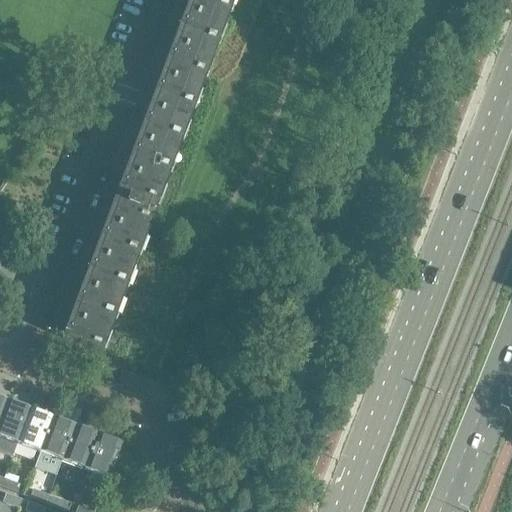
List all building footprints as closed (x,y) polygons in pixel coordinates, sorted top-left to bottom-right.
[(62,339),(101,353),(102,354),(150,224),(142,221),(148,205),(156,208),(157,206),(154,205),(214,46),(217,47),(234,0),(194,0),(121,194),(120,193),(113,211),(115,212),(67,339),(62,337),(62,339)] [(182,361),(201,368),(201,367),(200,367),(207,347),(208,348),(209,347),(190,340),(189,341),(190,341),(183,361),(182,360),(182,361)] [(0,440),(17,447),(30,412),(7,404),(0,423),(0,440)] [(39,455),(52,421),(30,412),(17,447),(39,455)] [(62,464),(75,429),(52,421),(39,455),(62,464)] [(84,472),(97,437),(75,429),(62,464),(84,472)] [(119,446),(97,437),(84,472),(106,480),(119,446)] [(19,486),(4,480),(1,489),(15,494),(19,486)] [(46,505),(50,497),(32,490),(29,499),(46,505)] [(19,500),(6,495),(2,503),(16,508),(19,500)] [(64,503),(50,497),(46,505),(60,511),(64,503)] [(24,511),(25,511),(42,511),(44,509),(27,503),(24,511)]
